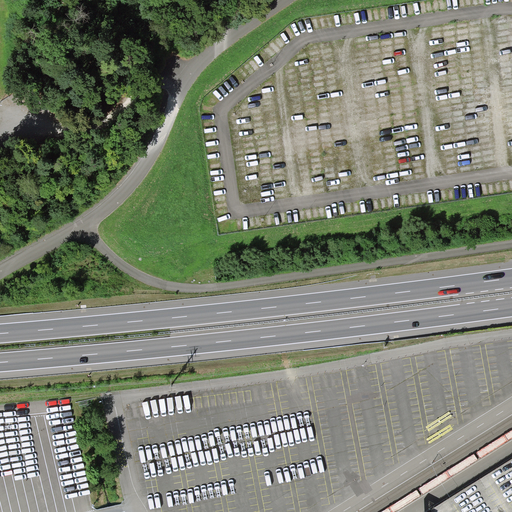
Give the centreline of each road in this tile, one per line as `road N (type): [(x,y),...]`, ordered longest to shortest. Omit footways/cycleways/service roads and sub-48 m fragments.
road 1 (motorway): [(511,277),(0,334)]
road 2 (motorway): [(0,363),(511,308)]
road 3 (track): [(79,227),(148,283),(199,290),(511,244)]
road 4 (unclassified): [(275,0),(204,56),(119,199),(0,274)]
road 5 (track): [(0,137),(82,129),(148,88),(180,91)]
